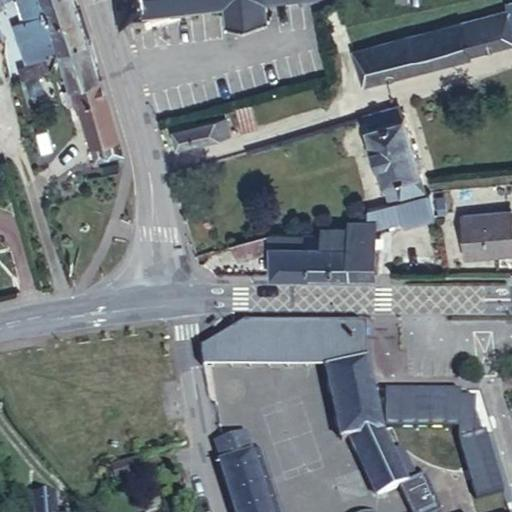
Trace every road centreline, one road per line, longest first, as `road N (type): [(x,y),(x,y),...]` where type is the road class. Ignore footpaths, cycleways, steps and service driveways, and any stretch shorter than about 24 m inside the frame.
road 1 (secondary): [(511,299),(167,304)]
road 2 (secondary): [(167,304),(150,169),(99,0)]
road 3 (residential): [(167,304),(191,341),(222,511)]
road 4 (secondary): [(167,304),(0,328)]
